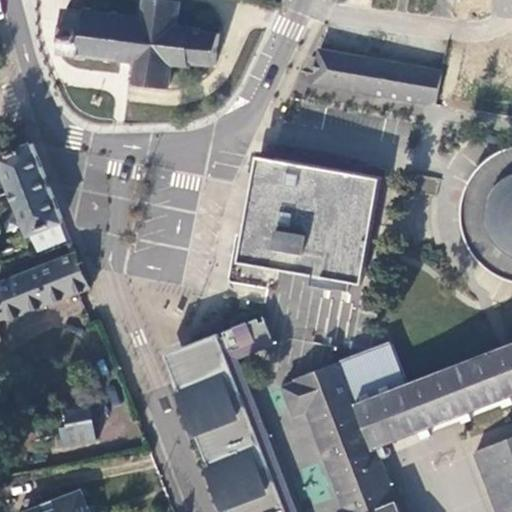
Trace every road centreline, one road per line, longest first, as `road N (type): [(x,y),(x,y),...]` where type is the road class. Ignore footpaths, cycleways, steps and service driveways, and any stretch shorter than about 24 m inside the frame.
road 1 (tertiary): [(206,511),(113,271),(123,148)]
road 2 (tertiary): [(123,148),(194,143),(239,117),(300,0)]
